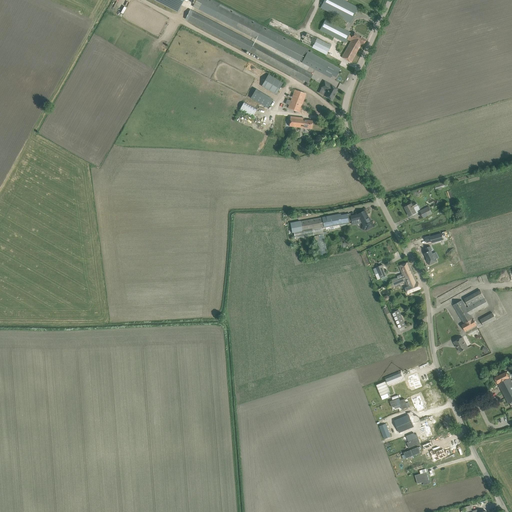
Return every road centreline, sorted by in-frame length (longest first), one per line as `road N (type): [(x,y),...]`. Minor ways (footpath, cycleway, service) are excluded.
road 1 (unclassified): [(505,511),(438,372),(422,278),(347,130),(346,100),(389,0)]
road 2 (track): [(32,134),(108,0)]
